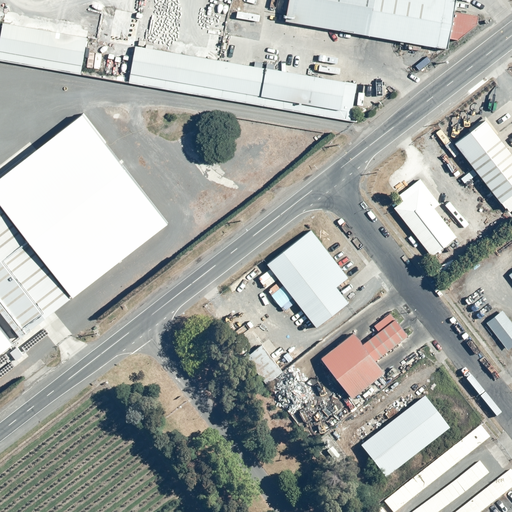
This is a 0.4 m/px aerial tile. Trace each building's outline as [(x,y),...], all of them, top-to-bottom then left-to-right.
[(440,0),(280,0),(277,20),(434,44),(440,0)] [(79,31),(0,18),(0,58),(72,70),(79,31)] [(350,76),(129,42),(123,81),(344,115),(350,76)] [(81,109),(0,174),(0,215),(62,294),(72,299),(166,224),(81,109)] [(511,198),(511,163),(477,117),(449,138),(501,207),(511,198)] [(430,200),(411,175),(391,191),(396,197),(387,203),(424,251),(448,233),(425,204),(430,200)] [(0,215),(0,315),(14,333),(62,294),(0,215)] [(292,237),(260,262),(309,323),(341,298),(292,237)] [(511,261),(499,272),(511,289),(511,261)] [(511,333),(511,330),(492,306),(478,318),(499,344),(511,333)] [(347,331),(315,356),(346,394),(377,369),(368,357),(399,333),(385,316),(354,340),(347,331)] [(0,350),(12,340),(0,324),(0,350)] [(416,395),(355,444),(378,473),(439,425),(416,395)] [(479,511),(511,486),(511,481),(505,472),(454,511),(479,511)] [(410,511),(401,500),(385,511),(410,511)]
